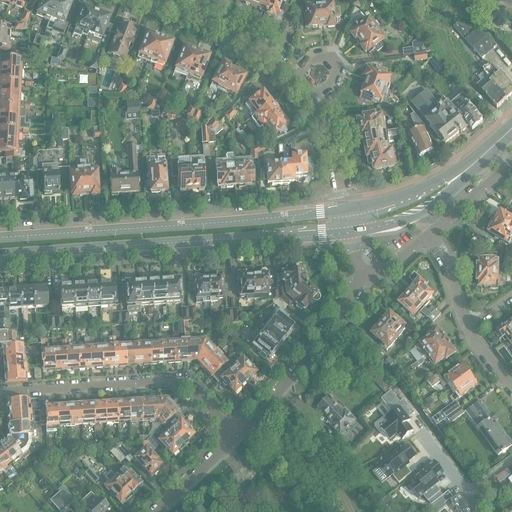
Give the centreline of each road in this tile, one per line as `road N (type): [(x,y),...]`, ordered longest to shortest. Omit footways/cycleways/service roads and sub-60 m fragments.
road 1 (tertiary): [(0,254),(349,233)]
road 2 (tertiary): [(344,208),(0,237)]
road 3 (residential): [(0,392),(180,380),(235,436)]
road 4 (residential): [(235,436),(314,348),(363,274)]
road 5 (residential): [(294,78),(235,33),(153,0)]
road 6 (residential): [(511,460),(467,493),(421,436)]
road 7 (tertiary): [(349,233),(419,216),(457,177)]
